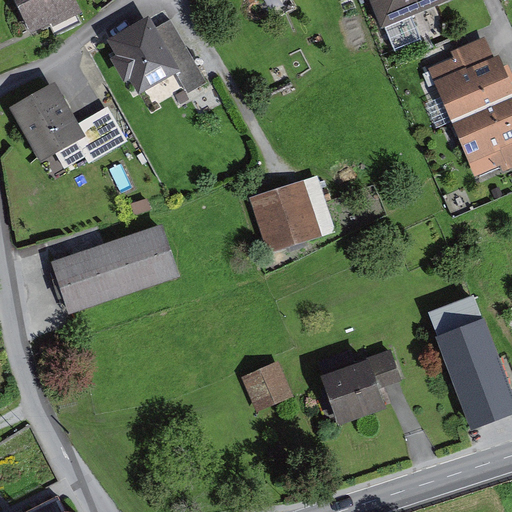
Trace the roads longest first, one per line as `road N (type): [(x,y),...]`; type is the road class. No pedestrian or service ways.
road 1 (residential): [(102,511),(43,408),(0,216)]
road 2 (secondary): [(339,511),(511,456)]
